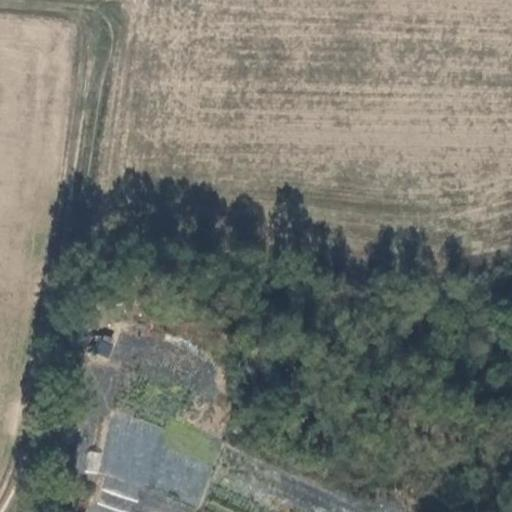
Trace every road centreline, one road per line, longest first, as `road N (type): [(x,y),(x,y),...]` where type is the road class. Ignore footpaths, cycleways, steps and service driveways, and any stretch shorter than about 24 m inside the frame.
road 1 (track): [(0,1),(103,10),(86,209),(42,511)]
road 2 (track): [(0,508),(11,494),(87,168)]
